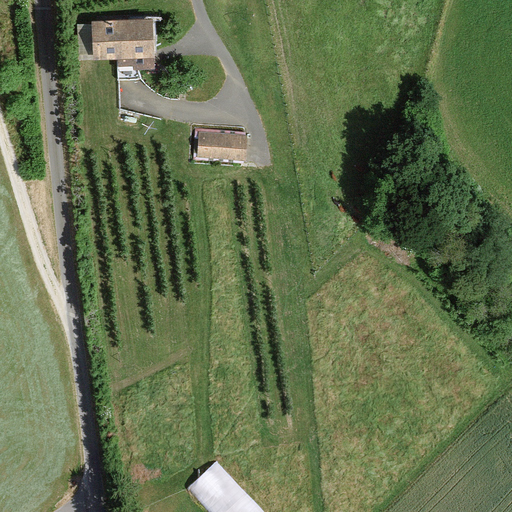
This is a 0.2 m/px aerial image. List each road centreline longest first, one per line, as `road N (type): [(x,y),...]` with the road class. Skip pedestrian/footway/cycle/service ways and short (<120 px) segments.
road 1 (unclassified): [(46,0),(58,179),(99,511)]
road 2 (track): [(0,111),(48,278),(76,331)]
